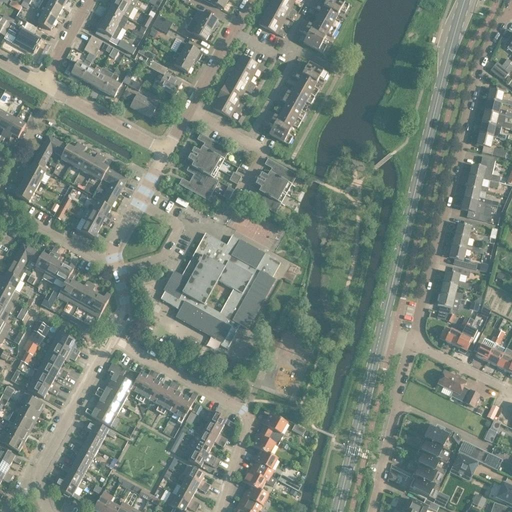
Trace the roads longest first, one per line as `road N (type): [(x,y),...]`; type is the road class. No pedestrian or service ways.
road 1 (residential): [(412,343),(473,82),(509,12)]
road 2 (tertiary): [(381,331),(464,0)]
road 3 (residential): [(219,511),(245,415),(110,342)]
road 4 (tertiary): [(336,511),(381,331)]
road 5 (residential): [(372,511),(412,343)]
road 6 (residential): [(37,487),(33,477),(110,342)]
road 7 (residential): [(165,152),(54,91)]
road 8 (residential): [(188,111),(248,0)]
road 9 (residential): [(116,270),(162,255),(176,230),(137,202)]
road 10 (residential): [(3,224),(19,216),(114,261)]
